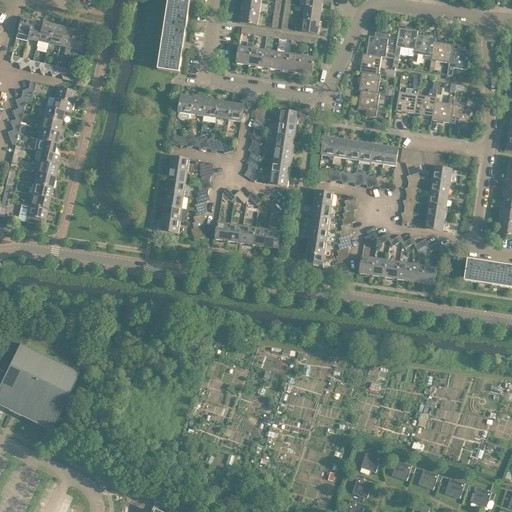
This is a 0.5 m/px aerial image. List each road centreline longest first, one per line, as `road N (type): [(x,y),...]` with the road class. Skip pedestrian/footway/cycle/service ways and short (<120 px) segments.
road 1 (tertiary): [(511,321),(0,248)]
road 2 (residential): [(357,19),(326,90),(313,96),(202,79),(215,0)]
road 3 (residential): [(491,18),(487,152)]
road 4 (unclassified): [(94,511),(87,486),(0,442)]
